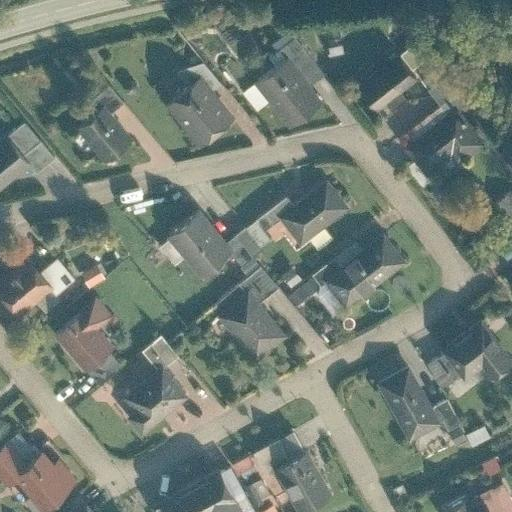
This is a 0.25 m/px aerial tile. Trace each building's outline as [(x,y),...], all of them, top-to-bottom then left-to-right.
[(317,67),(292,32),(276,44),(285,56),(301,79),(317,67)] [(350,83),(372,112),(413,80),(391,52),(350,83)] [(285,56),(252,82),(285,124),(318,99),(301,79),(285,56)] [(217,79),(201,61),(173,67),(183,80),(192,72),(206,87),(217,79)] [(447,80),(437,67),(419,80),(428,93),(447,80)] [(193,143),(228,112),(206,87),(192,72),(183,80),(157,103),(193,143)] [(447,80),(428,93),(438,107),(442,104),(456,93),(447,80)] [(117,100),(103,82),(86,96),(92,104),(98,99),(106,109),(117,100)] [(92,104),(72,123),(103,157),(129,133),(106,109),(98,99),(92,104)] [(438,107),(394,140),(414,167),(440,148),(445,154),(468,137),(442,104),(438,107)] [(51,152),(21,118),(2,134),(26,161),(33,168),(51,152)] [(0,184),(26,161),(2,134),(0,136),(0,184)] [(284,211),(306,240),(354,204),(332,175),(293,202),(284,211)] [(511,188),(500,198),(511,213),(511,188)] [(293,202),(281,189),(249,220),(261,233),(284,211),(293,202)] [(224,239),(200,211),(165,233),(199,273),(230,248),(224,239)] [(350,304),(411,260),(388,228),(327,272),(350,304)] [(249,252),(235,231),(224,239),(230,248),(238,260),(249,252)] [(77,275),(55,251),(34,270),(50,289),(55,295),(77,275)] [(0,276),(0,297),(15,317),(50,289),(34,270),(25,257),(0,276)] [(86,265),(91,280),(108,274),(103,259),(86,265)] [(298,261),(287,269),(295,280),(306,272),(298,261)] [(271,289),(254,267),(235,283),(245,295),(252,304),(271,289)] [(98,292),(55,327),(89,369),(119,345),(98,322),(113,310),(98,292)] [(245,295),(213,321),(251,368),(283,343),(252,304),(245,295)] [(483,317),(439,349),(455,371),(462,380),(484,363),(490,371),(511,355),(483,317)] [(172,351),(158,335),(139,350),(153,367),(160,361),(172,351)] [(439,349),(420,362),(436,384),(455,371),(439,349)] [(109,379),(120,392),(142,374),(130,360),(109,379)] [(116,404),(146,435),(190,391),(160,361),(153,367),(116,404)] [(431,403),(406,364),(372,383),(405,440),(439,420),(431,403)] [(441,425),(453,419),(443,398),(431,403),(439,420),(441,425)] [(290,431),(247,452),(260,477),(277,468),(302,456),(290,431)] [(0,454),(11,445),(1,434),(0,434),(0,454)] [(0,454),(0,477),(21,459),(11,445),(0,454)] [(76,483),(46,448),(15,475),(45,510),(76,483)] [(302,456),(277,468),(300,511),(301,511),(337,493),(313,449),(302,456)] [(222,470),(159,505),(163,511),(243,511),(246,511),(222,470)] [(511,511),(511,494),(502,475),(473,490),(478,499),(485,511),(511,511)] [(434,511),(485,511),(478,499),(465,506),(457,492),(432,506),(434,511)] [(263,511),(284,511),(278,499),(262,507),(263,511)] [(74,511),(97,511),(88,501),(74,511)]
